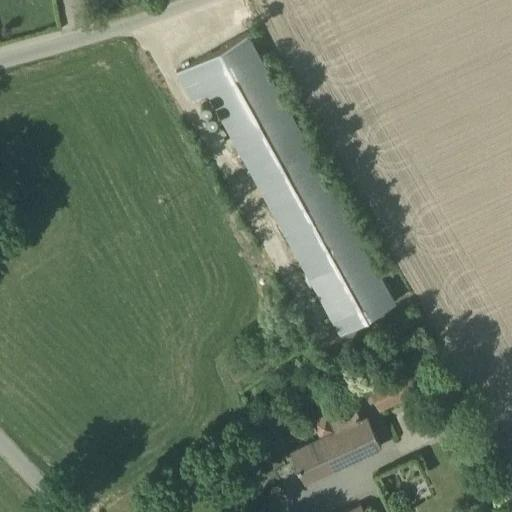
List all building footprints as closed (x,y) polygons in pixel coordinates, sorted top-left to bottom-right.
[(244,31),(174,70),(190,98),(205,91),(338,330),(393,299),(244,31)] [(368,388),(364,390),(366,394),(370,393),(378,409),(417,391),(406,365),(366,384),(368,388)] [(421,401),(441,435),(461,424),(442,389),(421,401)] [(364,412),(358,415),(350,399),(310,418),(317,434),(288,448),(303,481),(380,445),(364,412)] [(363,511),(359,501),(335,511),(363,511)]
